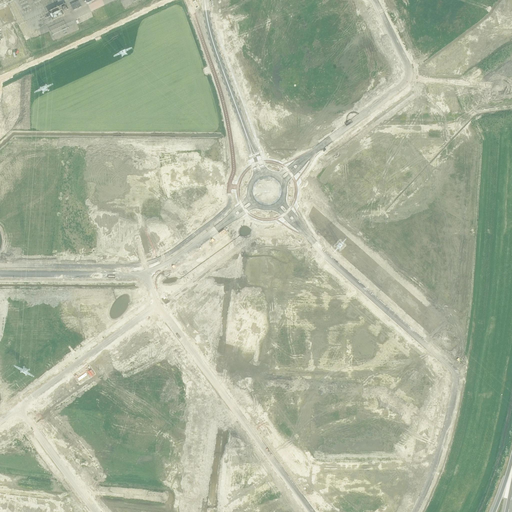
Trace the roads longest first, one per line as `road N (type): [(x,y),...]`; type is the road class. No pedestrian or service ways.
road 1 (unclassified): [(413,511),(438,456),(454,373),(298,224)]
road 2 (unclassified): [(156,305),(311,511)]
road 3 (residential): [(375,0),(409,79),(303,160)]
road 4 (unclassified): [(19,409),(156,305)]
road 5 (tertiary): [(204,0),(249,143)]
road 6 (unclassified): [(147,272),(0,273)]
road 7 (unclassified): [(19,409),(97,511)]
